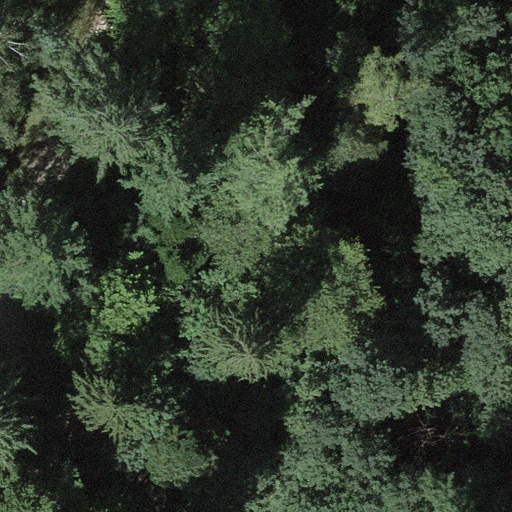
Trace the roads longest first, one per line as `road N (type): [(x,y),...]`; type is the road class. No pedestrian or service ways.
road 1 (track): [(170,511),(0,390)]
road 2 (track): [(0,165),(74,0)]
